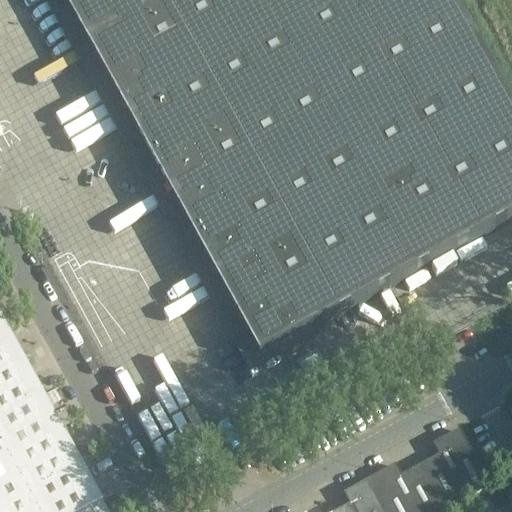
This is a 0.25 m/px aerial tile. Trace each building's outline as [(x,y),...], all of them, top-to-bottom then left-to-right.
[(511,223),(511,112),(450,0),(55,0),(141,153),(137,155),(152,183),(156,181),(257,363),(511,223)] [(105,511),(0,320),(0,511),(105,511)] [(451,511),(489,491),(458,434),(432,448),(439,462),(421,473),(442,511),(451,511)] [(394,469),(368,483),(383,511),(442,511),(421,473),(402,483),(394,469)] [(383,511),(368,483),(342,497),(350,511),(348,511),(383,511)]
